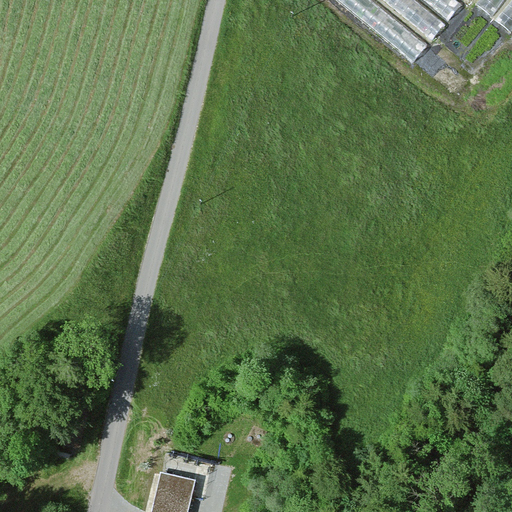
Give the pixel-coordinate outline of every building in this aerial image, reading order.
[(378,0),(430,42),(442,28),(407,0),(378,0)] [(418,0),(448,25),(460,11),(447,0),(418,0)] [(488,29),(511,0),(483,0),(471,15),(488,29)] [(511,41),(511,8),(493,32),(509,46),(511,41)] [(187,511),(194,481),(163,474),(154,511),(187,511)]
